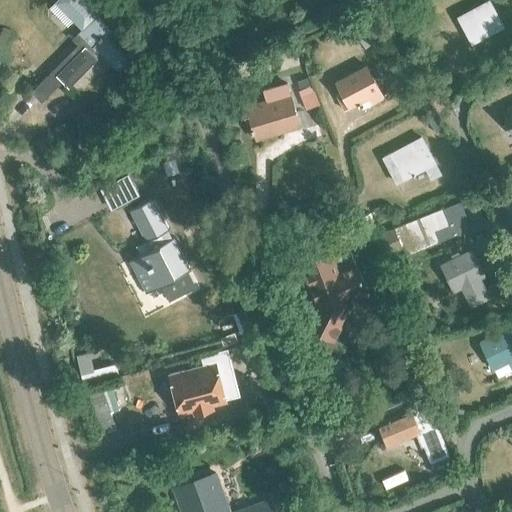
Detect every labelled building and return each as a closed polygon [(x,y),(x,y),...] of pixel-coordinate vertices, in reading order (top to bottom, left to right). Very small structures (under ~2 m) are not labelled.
[(117,72),(130,59),(106,35),(111,30),(97,16),(100,13),(86,0),(56,0),(54,2),(82,30),(75,37),(81,42),(31,92),(41,102),(62,81),(69,89),(98,59),(96,57),(99,54),(117,72)] [(477,40),(501,26),(488,1),(458,17),(465,29),(470,26),(477,40)] [(374,105),(384,99),(366,66),(336,82),(342,94),(347,92),(355,105),(369,96),(374,105)] [(290,95),(289,95),(286,84),(262,91),(265,102),(241,110),(245,124),(250,122),(255,139),(280,131),(278,125),(297,119),(290,95)] [(511,106),(502,111),(511,132),(511,106)] [(410,176),(434,163),(421,138),(391,154),(397,166),(402,163),(410,176)] [(175,235),(172,236),(168,228),(171,227),(155,196),(131,208),(147,240),(148,240),(152,248),(128,260),(145,293),(192,269),(175,235)] [(402,248),(405,255),(439,241),(435,231),(450,225),(443,209),(375,236),(382,255),(402,248)] [(298,329),(316,366),(335,357),(342,342),(328,335),(337,319),(332,316),(334,313),(328,298),(363,284),(347,244),(352,243),(347,231),(314,244),(318,254),(312,257),(312,259),(301,263),(317,302),(305,325),(298,329)] [(441,265),(454,290),(483,276),(471,250),(441,265)] [(511,369),(511,337),(508,329),(480,343),(492,368),(508,360),(511,369)] [(204,365),(169,374),(169,375),(179,413),(201,407),(202,411),(215,408),(214,404),(225,401),(228,401),(220,374),(233,370),(227,349),(202,356),(204,365)] [(376,420),(386,445),(428,428),(418,404),(376,420)] [(264,511),(260,501),(229,511),(222,491),(178,507),(180,511),(264,511)]
